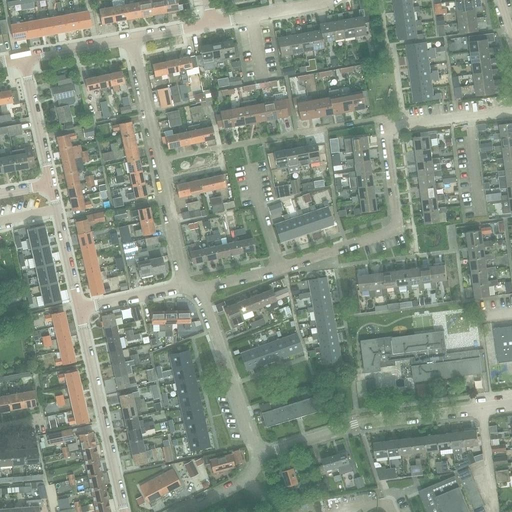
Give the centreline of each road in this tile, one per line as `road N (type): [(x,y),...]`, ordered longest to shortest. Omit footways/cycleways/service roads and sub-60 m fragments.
road 1 (residential): [(198,289),(400,228),(391,127)]
road 2 (residential): [(261,453),(355,424),(511,407)]
road 3 (residential): [(78,308),(124,511)]
road 4 (residential): [(219,149),(373,120),(391,127)]
road 5 (residential): [(261,453),(198,289)]
road 6 (residential): [(52,184),(23,58)]
road 7 (residential): [(158,160),(130,38)]
road 8 (residential): [(391,127),(511,112)]
